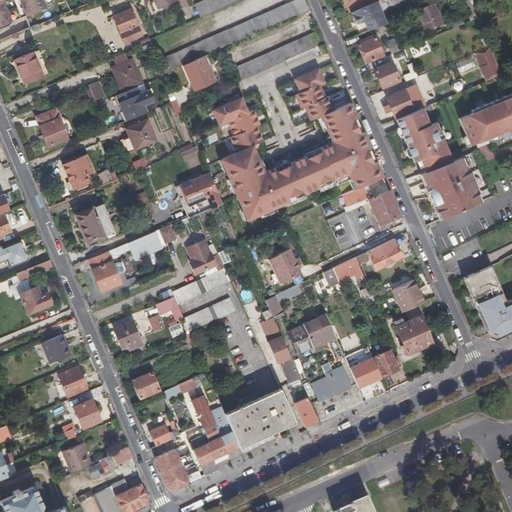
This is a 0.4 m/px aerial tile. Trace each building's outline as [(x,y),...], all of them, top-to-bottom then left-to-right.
[(0,0),(0,25),(11,21),(2,2),(4,1),(3,0),(0,0)] [(18,0),(25,16),(45,7),(42,0),(18,0)] [(152,0),(156,8),(173,0),(152,0)] [(203,0),(194,4),(199,15),(234,0),(203,0)] [(297,0),(290,3),(295,14),(307,9),(303,0),(297,0)] [(342,0),(348,12),(349,11),(375,0),(342,0)] [(375,0),(349,11),(354,23),(361,20),(366,29),(384,22),(375,0)] [(433,1),(416,9),(425,29),(442,22),(433,1)] [(290,2),(158,61),(163,72),(182,64),(203,55),(205,54),(208,53),(220,47),(295,14),(290,3),(290,2)] [(130,10),(124,12),(127,21),(134,17),(130,10)] [(127,21),(124,12),(123,11),(112,16),(124,42),(138,37),(134,27),(137,26),(134,17),(127,21)] [(453,27),(463,22),(461,15),(450,20),(453,27)] [(313,48),(321,44),(315,32),(308,35),(313,48)] [(308,35),(301,38),(306,51),(313,48),(308,35)] [(356,44),(364,62),(381,55),(373,37),(356,44)] [(389,53),(399,49),(395,37),(384,41),(389,53)] [(301,38),(294,41),(299,54),(306,51),(301,38)] [(294,41),(287,44),(292,57),(299,54),(294,41)] [(150,42),(137,47),(140,54),(153,49),(150,42)] [(410,48),(413,57),(430,50),(426,42),(410,48)] [(283,46),(280,48),(285,60),(292,57),(287,44),(283,46)] [(485,81),(502,72),(488,47),(472,55),(485,81)] [(280,48),(273,50),(278,63),(285,60),(280,48)] [(273,50),(265,54),(270,67),(278,63),(273,50)] [(32,51),(13,59),(22,83),(42,75),(32,51)] [(270,67),(265,54),(257,57),(263,70),(270,67)] [(203,55),(182,64),(193,89),(213,81),(209,72),(207,67),(208,67),(203,55)] [(257,57),(251,60),(257,73),(263,70),(257,57)] [(130,59),(110,67),(120,90),(140,81),(130,59)] [(251,60),(245,63),(250,76),(257,73),(251,60)] [(372,68),(380,87),(397,80),(389,61),(372,68)] [(245,63),(237,66),(243,79),(250,76),(245,63)] [(243,79),(237,66),(230,69),(236,82),(243,79)] [(319,113),(331,108),(325,94),(322,95),(317,82),(322,80),(316,66),(293,77),(299,90),(293,92),(300,106),(303,105),(309,118),(319,113)] [(99,80),(87,83),(92,100),(103,97),(99,80)] [(147,85),(114,97),(122,121),(147,112),(144,103),(153,100),(147,85)] [(172,92),(175,100),(179,107),(187,103),(181,88),(172,92)] [(385,97),(393,116),(409,109),(402,90),(385,97)] [(458,117),(469,144),(499,132),(501,138),(511,133),(511,92),(470,109),(471,112),(458,117)] [(235,150),(251,143),(261,138),(255,124),(258,123),(251,108),(246,110),(239,95),(210,108),(217,123),(225,120),(232,133),(229,135),(235,150)] [(80,99),(62,107),(66,117),(85,110),(80,99)] [(243,210),(247,220),(303,194),(302,193),(316,186),(317,188),(333,181),(332,180),(347,173),(354,188),(360,185),(378,177),(381,176),(373,159),(370,160),(365,147),(367,146),(360,130),(357,131),(351,118),(354,117),(347,101),(331,108),(319,113),(330,139),(302,152),(303,154),(289,160),(288,158),(262,170),(251,143),(235,150),(220,157),(226,168),(224,169),(228,178),(229,178),(235,191),(233,192),(242,210),(243,210)] [(422,107),(392,119),(408,162),(418,158),(423,171),(451,160),(437,125),(431,128),(422,107)] [(54,108),(34,116),(46,148),(66,140),(63,131),(75,126),(72,119),(60,123),(54,108)] [(146,120),(125,129),(133,148),(153,139),(146,120)] [(184,160),(199,154),(195,146),(180,152),(184,160)] [(370,160),(373,159),(367,146),(365,147),(370,160)] [(84,154),(61,164),(71,189),(88,182),(86,178),(81,180),(79,176),(91,171),(84,154)] [(418,173),(437,219),(480,202),(461,156),(451,160),(423,171),(418,173)] [(139,160),(131,163),(133,168),(141,165),(139,160)] [(220,202),(207,173),(175,187),(183,207),(187,216),(197,212),(220,202)] [(354,188),(347,192),(352,203),(365,197),(360,185),(354,188)] [(134,194),(137,205),(150,202),(146,190),(134,194)] [(398,216),(387,191),(367,200),(378,225),(398,216)] [(4,193),(0,194),(0,214),(10,210),(4,193)] [(150,198),(155,209),(160,207),(156,196),(150,198)] [(98,204),(109,231),(112,231),(100,203),(98,204)] [(109,231),(98,204),(74,214),(84,242),(109,231)] [(4,214),(0,215),(0,234),(11,231),(4,214)] [(339,216),(329,220),(331,226),(341,222),(339,216)] [(158,233),(162,243),(175,237),(169,223),(166,225),(157,229),(158,233)] [(152,231),(115,246),(86,259),(99,291),(118,283),(115,273),(119,271),(122,268),(119,262),(116,262),(111,264),(107,255),(112,253),(116,254),(129,249),(133,258),(158,248),(153,235),(152,231)] [(391,238),(366,250),(375,269),(383,265),(387,266),(390,264),(391,261),(400,257),(391,238)] [(193,260),(190,261),(195,273),(213,264),(202,239),(187,246),(193,260)] [(0,261),(0,262),(5,260),(8,267),(25,260),(25,258),(18,241),(1,248),(0,246),(0,261)] [(193,260),(187,246),(184,247),(190,261),(193,260)] [(222,263),(229,261),(225,249),(218,252),(222,263)] [(287,249),(266,258),(278,284),(298,274),(287,249)] [(353,256),(356,263),(366,258),(363,252),(353,256)] [(356,263),(353,256),(331,267),(337,282),(351,275),(353,278),(361,274),(356,263)] [(17,281),(28,276),(51,267),(48,260),(24,270),(14,274),(17,281)] [(485,334),(497,337),(511,329),(511,295),(503,299),(487,264),(460,277),(485,334)] [(172,296),(175,303),(228,279),(222,267),(171,291),(172,296)] [(33,288),(28,276),(17,281),(14,274),(9,276),(12,284),(8,286),(7,287),(9,291),(10,290),(13,297),(12,298),(12,300),(15,301),(21,299),(19,294),(33,288)] [(417,303),(421,301),(411,279),(391,288),(401,311),(402,310),(417,303)] [(275,293),(279,302),(301,293),(298,284),(275,293)] [(381,285),(374,288),(378,294),(385,291),(381,285)] [(21,299),(27,314),(49,304),(45,294),(38,296),(33,288),(19,294),(21,299)] [(263,300),(270,317),(280,312),(273,295),(263,300)] [(227,297),(181,318),(187,331),(233,310),(227,297)] [(166,301),(154,306),(157,314),(169,308),(166,301)] [(417,303),(402,310),(406,320),(401,322),(399,318),(393,321),(395,326),(394,327),(401,344),(398,345),(401,352),(404,351),(405,353),(429,343),(418,315),(421,314),(417,303)] [(144,307),(146,315),(154,313),(152,306),(144,307)] [(311,346),(333,336),(323,313),(301,323),(307,338),(311,346)] [(174,317),(165,321),(171,337),(181,333),(174,317)] [(307,338),(301,323),(298,317),(282,323),(291,344),(307,338)] [(59,323),(63,332),(76,327),(72,318),(59,323)] [(130,320),(112,327),(120,347),(130,343),(131,347),(139,343),(130,320)] [(61,333),(39,342),(48,362),(69,354),(61,333)] [(287,383),(297,378),(279,337),(265,342),(274,363),(278,361),(287,383)] [(388,349),(372,357),(380,376),(396,369),(393,363),(396,362),(394,358),(392,359),(388,349)] [(370,357),(347,367),(356,387),(371,380),(367,372),(370,371),(375,369),(370,357)] [(193,366),(197,374),(202,371),(199,363),(193,366)] [(322,371),(324,377),(332,393),(348,386),(338,364),(322,371)] [(272,367),(276,383),(283,382),(279,365),(272,367)] [(64,388),(62,389),(65,397),(75,393),(76,391),(85,387),(76,367),(58,374),(64,388)] [(149,372),(130,380),(138,397),(157,389),(149,372)] [(11,385),(23,380),(20,373),(8,378),(11,385)] [(176,384),(179,393),(193,387),(199,384),(195,375),(189,377),(189,378),(176,384)] [(332,393),(324,377),(310,383),(318,400),(332,393)] [(292,420),(277,387),(231,408),(222,412),(229,429),(237,445),(245,441),(292,420)] [(222,412),(219,406),(207,412),(199,395),(197,396),(189,400),(207,440),(229,429),(222,412)] [(314,420),(304,397),(293,402),(303,426),(314,420)] [(72,407),(78,424),(97,417),(90,400),(72,407)] [(147,431),(153,445),(172,436),(178,433),(172,420),(168,422),(172,431),(167,433),(162,425),(147,431)] [(63,432),(66,439),(74,436),(71,429),(63,432)] [(191,449),(203,473),(213,468),(214,465),(210,458),(237,445),(229,429),(207,440),(203,442),(200,437),(190,442),(193,447),(191,449)] [(60,451),(70,474),(90,464),(81,442),(60,451)] [(126,446),(103,457),(108,469),(131,457),(126,446)] [(173,449),(153,457),(165,486),(172,488),(174,492),(186,487),(184,483),(199,475),(196,468),(185,473),(183,473),(181,468),(193,462),(188,452),(176,457),(173,449)] [(124,479),(93,494),(101,511),(119,511),(121,511),(125,511),(143,504),(144,497),(136,478),(130,482),(132,487),(129,488),(124,479)] [(36,483),(16,493),(14,490),(10,491),(12,495),(0,500),(0,505),(2,511),(65,511),(58,498),(55,500),(54,504),(55,509),(47,511),(34,511),(32,503),(35,501),(32,492),(38,489),(36,483)] [(371,511),(364,495),(329,508),(330,511),(371,511)]
